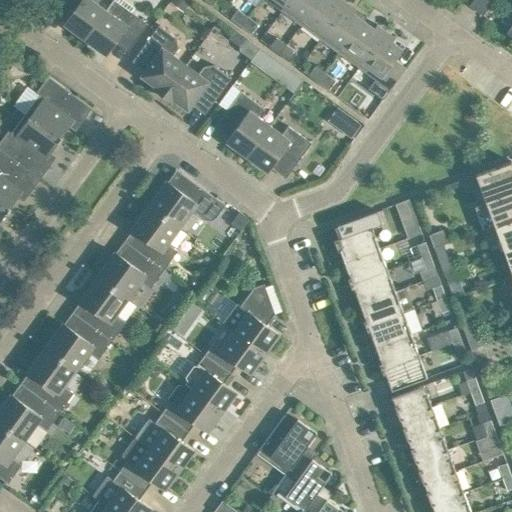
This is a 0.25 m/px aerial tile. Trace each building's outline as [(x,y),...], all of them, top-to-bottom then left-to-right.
[(106,11),(97,4),(100,0),(66,0),(77,7),(65,24),(85,39),(106,11)] [(134,44),(148,24),(131,12),(135,7),(125,0),(113,0),(106,11),(85,39),(106,54),(121,34),(134,44)] [(268,0),(282,10),(289,0),(268,0)] [(301,24),(319,0),(289,0),(282,10),(301,24)] [(321,38),(344,6),(347,2),(344,0),(319,0),(301,24),(321,38)] [(483,15),(494,0),(473,0),(469,6),(483,15)] [(347,2),(344,6),(321,38),(340,53),(364,20),(364,21),(367,17),(347,2)] [(241,26),(248,16),(238,8),(231,19),(241,26)] [(251,34),(258,23),(248,16),(241,26),(251,34)] [(360,67),(383,35),(386,31),(377,24),(374,28),(364,21),(364,20),(340,53),(360,67)] [(185,64),(173,55),(178,48),(177,38),(159,25),(132,61),(145,71),(142,76),(157,87),(155,90),(163,96),(185,64)] [(395,60),(403,49),(392,41),(395,37),(386,31),(383,35),(360,67),(376,79),(368,89),(383,99),(406,68),(395,60)] [(251,59),(260,47),(246,37),(240,45),(241,51),(251,59)] [(279,54),(287,44),(277,37),(269,47),(279,54)] [(290,62),(297,52),(287,44),(279,54),(290,62)] [(251,59),(251,60),(263,69),(272,56),(260,47),(251,59)] [(21,54),(14,65),(24,72),(31,61),(21,54)] [(205,114),(232,78),(214,65),(203,66),(198,74),(185,64),(163,96),(171,101),(173,99),(188,110),(192,105),(205,114)] [(318,83),(326,72),(316,65),(308,75),(318,83)] [(328,90),(336,80),(326,72),(318,83),(328,90)] [(76,129),(92,108),(48,76),(36,92),(39,95),(25,114),(61,140),(63,138),(62,137),(71,125),(76,129)] [(270,125),(258,117),(264,108),(241,91),(227,110),(242,120),(226,142),(247,157),(270,125)] [(350,138),(361,125),(337,106),(327,119),(350,138)] [(50,154),(59,141),(60,142),(61,140),(25,114),(11,133),(8,131),(0,141),(0,149),(40,179),(55,158),(50,154)] [(298,162),(312,143),(288,126),(282,134),(270,125),(247,157),(268,172),(283,151),(298,162)] [(24,200),(40,179),(0,149),(0,204),(9,211),(11,209),(10,208),(19,196),(24,200)] [(511,190),(511,162),(511,161),(476,174),(485,200),(511,190)] [(225,205),(181,173),(172,185),(167,181),(161,188),(159,186),(147,203),(180,227),(192,210),(201,217),(204,219),(207,220),(211,220),(214,218),(217,216),(225,205)] [(511,219),(511,190),(485,200),(495,226),(511,219)] [(168,243),(180,227),(147,203),(135,219),(138,221),(132,228),(138,232),(129,244),(164,270),(178,251),(168,243)] [(0,226),(0,221),(7,212),(8,213),(9,211),(0,204),(0,233),(3,229),(0,226)] [(375,236),(373,230),(372,227),(382,224),(377,211),(337,225),(342,237),(334,240),(336,246),(337,246),(338,251),(341,250),(344,261),(380,248),(375,236)] [(240,212),(232,223),(241,229),(249,218),(240,212)] [(511,247),(511,219),(495,226),(504,251),(511,247)] [(422,233),(418,223),(410,226),(414,235),(422,233)] [(442,229),(429,234),(434,248),(444,244),(447,243),(442,229)] [(430,254),(425,241),(417,245),(421,257),(430,254)] [(159,276),(164,270),(129,244),(120,256),(115,252),(109,259),(107,258),(95,274),(128,298),(140,281),(150,288),(159,276)] [(444,244),(434,248),(439,263),(453,258),(452,255),(448,257),(444,244)] [(386,266),(384,260),(380,248),(344,261),(348,272),(349,272),(350,277),(348,278),(350,283),(388,270),(386,266)] [(434,266),(430,254),(421,257),(426,269),(434,266)] [(426,269),(420,271),(423,280),(438,275),(434,266),(426,269)] [(164,270),(159,276),(166,281),(170,274),(164,270)] [(395,291),(391,279),(389,273),(388,270),(350,283),(352,289),(354,288),(356,293),(360,304),(395,291)] [(116,314),(128,298),(95,274),(83,290),(86,292),(80,299),(86,303),(77,315),(112,341),(126,322),(116,314)] [(438,275),(423,280),(427,290),(432,288),(441,284),(438,275)] [(192,281),(189,288),(192,292),(198,292),(201,285),(197,280),(192,281)] [(267,325),(275,314),(264,283),(254,287),(241,305),(237,303),(223,322),(234,330),(234,331),(265,353),(271,346),(270,345),(279,334),(267,325)] [(445,297),(441,284),(432,288),(437,300),(445,297)] [(405,287),(395,291),(360,304),(364,315),(366,320),(364,321),(366,326),(403,312),(413,308),(405,287)] [(450,309),(445,297),(437,300),(441,312),(450,309)] [(467,307),(461,309),(465,320),(475,316),(473,310),(467,307)] [(411,334),(407,322),(406,322),(404,316),(405,316),(403,312),(366,326),(368,331),(370,331),(372,335),(376,347),(411,334)] [(98,360),(112,341),(77,315),(68,327),(63,323),(57,330),(55,329),(43,345),(76,369),(88,352),(98,360)] [(461,339),(457,327),(448,330),(453,343),(461,339)] [(265,353),(234,331),(221,349),(213,343),(205,354),(231,373),(238,364),(251,372),(259,361),(265,353)] [(476,331),(466,335),(471,349),(481,345),(476,331)] [(417,352),(415,346),(416,346),(411,334),(376,347),(380,358),(382,363),(379,363),(381,369),(419,355),(418,352),(417,352)] [(466,352),(461,339),(453,343),(457,355),(466,352)] [(64,386),(76,369),(43,345),(31,361),(34,363),(28,370),(34,374),(25,386),(60,412),(74,393),(64,386)] [(224,383),(231,373),(205,354),(198,364),(193,363),(184,376),(186,380),(184,383),(222,411),(228,404),(228,403),(236,392),(224,383)] [(427,377),(422,364),(420,359),(419,355),(381,369),(383,374),(386,373),(388,378),(387,378),(392,390),(427,377)] [(489,360),(477,365),(480,375),(492,370),(489,360)] [(479,389),(475,377),(466,380),(471,392),(479,389)] [(222,411),(184,383),(178,384),(169,397),(170,401),(162,412),(189,431),(196,422),(208,430),(217,419),(222,411)] [(432,407),(427,394),(424,386),(424,385),(392,397),(392,398),(393,398),(396,405),(395,406),(400,419),(432,407)] [(46,431),(60,412),(25,386),(17,398),(11,394),(6,402),(3,400),(0,403),(0,422),(24,440),(36,423),(46,431)] [(484,401),(479,389),(471,392),(475,405),(484,401)] [(491,399),(500,423),(511,418),(511,407),(507,394),(491,399)] [(440,428),(435,415),(434,415),(432,409),(433,409),(432,407),(400,419),(401,419),(403,427),(408,440),(440,428)] [(115,408),(108,417),(118,424),(122,419),(120,411),(115,408)] [(182,441),(189,431),(162,412),(155,423),(149,418),(135,437),(180,470),(186,462),(185,462),(194,450),(182,441)] [(315,455),(305,448),(307,445),(308,445),(317,433),(297,419),(294,424),(284,417),(285,415),(284,414),(256,452),(258,453),(261,448),(289,468),(271,493),(272,493),(286,473),(297,481),(318,452),(317,452),(315,455)] [(63,418),(57,426),(68,435),(74,427),(63,418)] [(495,432),(491,420),(482,423),(487,435),(495,432)] [(12,457),(24,440),(0,422),(0,477),(8,483),(22,464),(12,457)] [(448,450),(443,437),(442,437),(440,429),(440,428),(408,440),(408,441),(409,441),(411,448),(415,462),(448,450)] [(500,444),(495,432),(487,435),(491,448),(500,444)] [(180,470),(135,437),(122,455),(128,460),(120,470),(146,490),(154,480),(166,489),(174,477),(180,470)] [(456,471),(451,458),(450,458),(447,451),(448,450),(415,462),(416,462),(419,470),(418,470),(423,483),(456,471)] [(329,496),(319,488),(322,485),(331,473),(313,459),(318,453),(318,452),(297,481),(286,473),(272,493),(276,488),(304,508),(301,511),(318,511),(332,493),(332,492),(329,496)] [(511,475),(506,463),(498,466),(502,478),(511,475)] [(139,499),(146,490),(120,470),(113,480),(110,478),(96,497),(99,500),(107,505),(116,511),(148,511),(151,508),(139,499)] [(464,493),(459,479),(458,480),(455,472),(456,472),(456,471),(423,483),(424,484),(424,483),(427,491),(426,491),(431,504),(464,493)] [(64,474),(60,481),(68,487),(73,481),(64,474)] [(511,488),(511,477),(511,475),(502,478),(507,490),(511,488)] [(344,511),(328,500),(333,493),(332,493),(318,511),(344,511)] [(470,511),(467,501),(466,501),(463,493),(464,493),(431,504),(431,505),(432,505),(434,511),(470,511)] [(35,495),(29,503),(37,509),(43,501),(35,495)] [(116,511),(107,505),(99,500),(90,511),(116,511)] [(238,511),(222,500),(214,511),(215,511),(238,511)]
